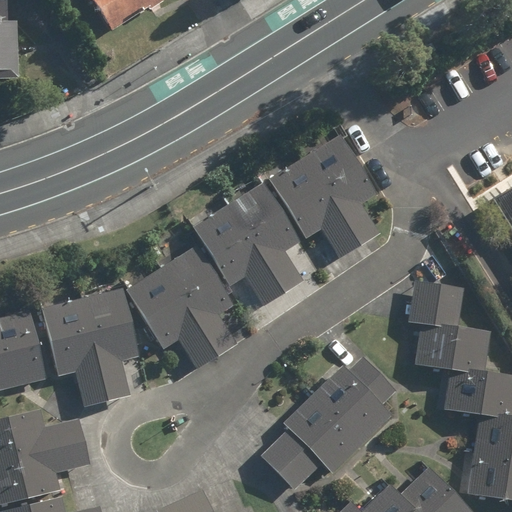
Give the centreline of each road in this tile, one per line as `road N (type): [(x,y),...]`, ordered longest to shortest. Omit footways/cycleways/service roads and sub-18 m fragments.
road 1 (residential): [(222,390),(390,261),(411,235),(409,183),(321,28)]
road 2 (secondary): [(0,195),(130,143),(321,28)]
road 3 (residential): [(172,465),(145,469),(133,462),(122,437),(126,424),(149,408),(222,390)]
